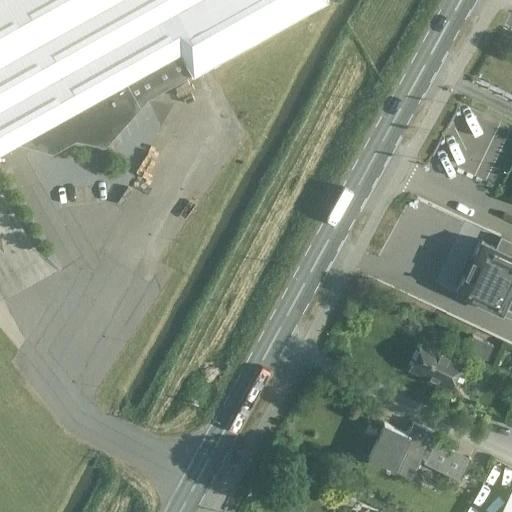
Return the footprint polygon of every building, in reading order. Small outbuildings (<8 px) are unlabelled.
[(0,0),(0,152),(31,135),(38,148),(52,151),(76,139),(104,145),(146,98),(191,73),(192,75),(326,0),(0,0)] [(458,289),(457,291),(459,292),(460,292),(499,310),(501,312),(501,311),(511,315),(511,254),(511,253),(511,250),(511,240),(500,235),(495,246),(483,241),(483,240),(481,239),(480,241),(480,242),(473,258),(472,257),(472,258),(471,260),(472,260),(467,270),(466,270),(465,273),(466,273),(459,289),(458,289)] [(465,347),(487,356),(493,343),(472,333),(465,347)] [(410,368),(430,377),(448,386),(461,358),(423,340),(410,368)] [(404,447),(425,457),(426,457),(434,440),(438,432),(413,421),(407,432),(384,422),(368,456),(385,464),(384,466),(388,467),(389,466),(394,469),(404,447)] [(471,457),(434,440),(426,457),(425,457),(423,461),(460,479),(471,457)] [(511,511),(511,491),(502,511),(511,511)]
